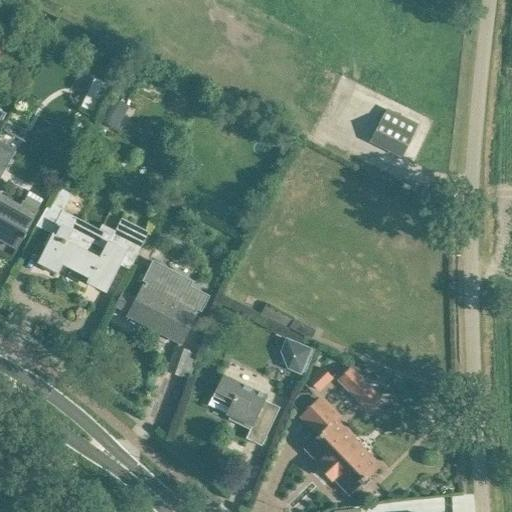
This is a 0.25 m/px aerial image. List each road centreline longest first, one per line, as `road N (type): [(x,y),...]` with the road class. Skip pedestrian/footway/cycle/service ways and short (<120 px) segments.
road 1 (unclassified): [(482,511),(470,259),(487,0)]
road 2 (secondary): [(171,511),(0,373)]
